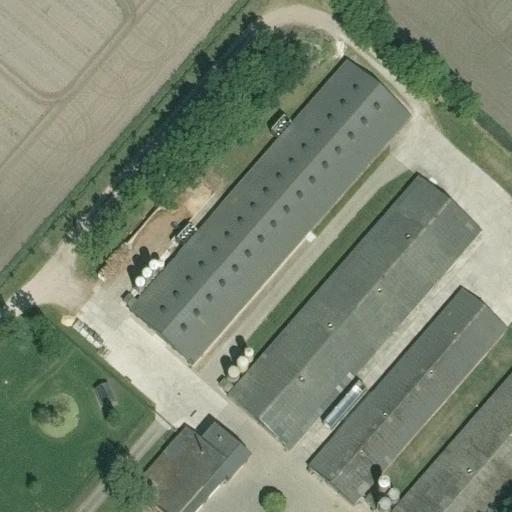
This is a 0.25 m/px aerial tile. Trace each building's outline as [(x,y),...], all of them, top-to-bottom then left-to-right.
[(130,314),(191,368),(408,119),(347,65),(130,314)] [(480,233),(419,179),(228,399),(289,453),(480,233)] [(353,508),(507,331),(462,292),(308,469),(353,508)] [(130,311),(135,305),(127,299),(122,305),(130,311)] [(502,511),(511,501),(511,376),(394,511),(502,511)] [(226,395),(232,389),(225,382),(219,388),(226,395)] [(158,511),(200,511),(225,485),(228,488),(250,462),(214,431),(202,445),(185,430),(133,489),(158,511)] [(370,498),(365,503),(373,511),(378,505),(370,498)]
